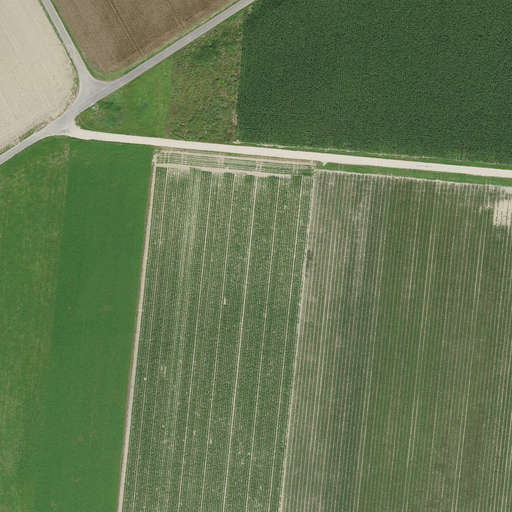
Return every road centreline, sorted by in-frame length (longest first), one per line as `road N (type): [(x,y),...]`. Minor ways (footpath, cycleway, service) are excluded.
road 1 (track): [(49,130),(511,174)]
road 2 (track): [(244,0),(0,161)]
